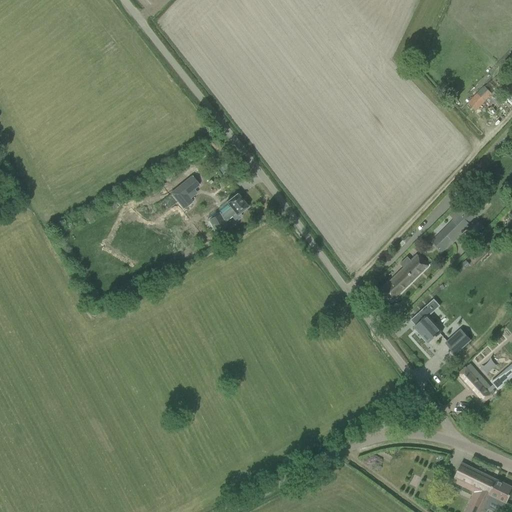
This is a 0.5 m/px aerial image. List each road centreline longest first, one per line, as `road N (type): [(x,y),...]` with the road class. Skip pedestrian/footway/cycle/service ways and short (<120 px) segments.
road 1 (unclassified): [(413,384),(121,0)]
road 2 (unclassified): [(233,511),(376,436)]
